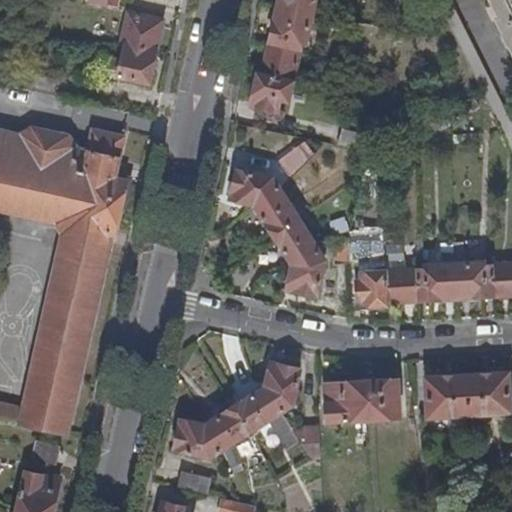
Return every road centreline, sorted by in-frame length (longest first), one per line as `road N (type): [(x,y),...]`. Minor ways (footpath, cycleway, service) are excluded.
road 1 (residential): [(153,302),(380,345),(511,336)]
road 2 (tertiary): [(153,302),(217,0)]
road 3 (tertiary): [(104,511),(153,302)]
road 4 (unknown): [(0,101),(188,136)]
